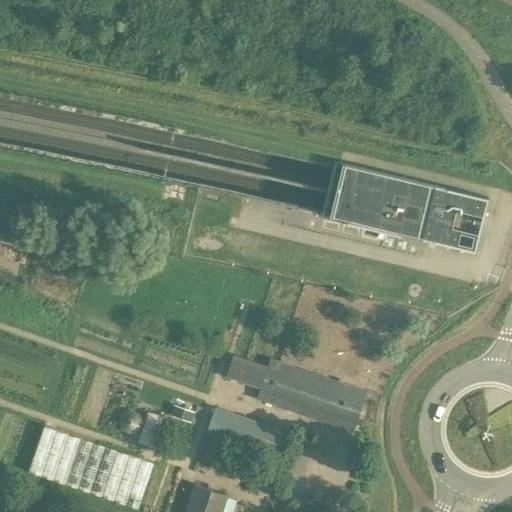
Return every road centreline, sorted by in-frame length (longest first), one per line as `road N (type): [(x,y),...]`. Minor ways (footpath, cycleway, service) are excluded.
road 1 (tertiary): [(507,374),(459,378),(430,417),(435,457),(467,485)]
road 2 (unclassified): [(408,0),(469,45),(511,116)]
